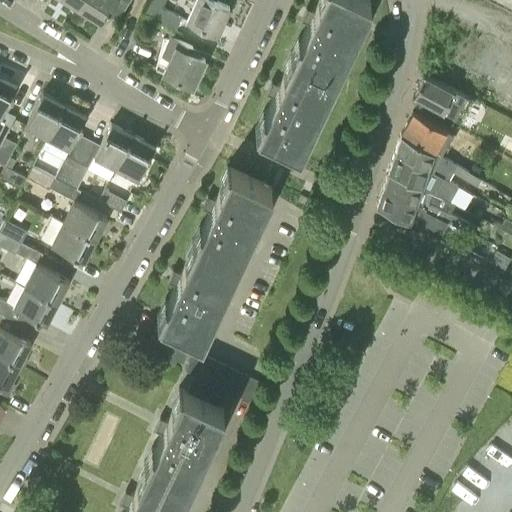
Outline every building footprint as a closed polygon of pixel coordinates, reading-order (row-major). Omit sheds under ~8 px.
[(106,13),(117,19),(128,0),(83,0),(79,7),(100,21),(101,22),(106,13)] [(216,0),(195,0),(186,19),(216,34),(229,6),(216,0)] [(308,20),(307,20),(307,21),(309,22),(294,53),(334,72),(368,0),(318,0),(314,11),(312,10),(311,11),(312,11),(308,20)] [(182,17),(158,5),(152,19),(176,30),(182,17)] [(163,72),(192,85),(205,58),(193,53),(196,48),(170,36),(161,54),(169,58),(163,72)] [(299,147),(304,136),(334,72),(294,53),(279,84),(277,83),(277,84),(273,93),(272,93),(272,94),(274,95),(258,127),(299,147)] [(423,72),(413,95),(461,119),(470,97),(453,89),(423,72)] [(0,115),(17,84),(0,74),(0,115)] [(63,102),(42,91),(24,125),(45,136),(63,102)] [(63,102),(45,136),(68,148),(86,114),(63,102)] [(400,132),(400,133),(404,135),(432,151),(437,154),(441,156),(441,155),(453,133),(413,110),(400,132)] [(93,155),(115,166),(132,133),(111,121),(93,155)] [(132,133),(115,166),(137,177),(155,144),(132,133)] [(448,180),(449,179),(453,171),(477,185),(481,178),(478,176),(478,177),(469,172),(469,171),(441,155),(441,156),(437,154),(432,151),(404,135),(400,133),(394,150),(439,171),(438,175),(448,180)] [(4,136),(0,144),(0,161),(3,163),(4,164),(16,142),(4,136)] [(421,183),(450,198),(458,185),(449,179),(448,180),(438,175),(439,171),(394,150),(388,168),(421,183)] [(66,154),(54,176),(64,181),(76,159),(66,154)] [(88,166),(87,165),(76,159),(64,181),(77,188),(88,166)] [(25,175),(4,164),(3,163),(0,169),(0,176),(20,187),(26,175),(25,175)] [(25,175),(26,175),(48,186),(53,176),(31,164),(25,175)] [(236,260),(268,191),(271,185),(230,166),(215,199),(213,198),(213,199),(209,208),(208,208),(210,209),(195,241),(236,260)] [(381,189),(443,219),(442,219),(465,229),(474,233),(477,225),(450,212),(455,203),(449,200),(450,198),(421,183),(388,168),(381,189)] [(120,210),(126,199),(105,187),(98,199),(120,210)] [(376,203),(435,233),(442,219),(443,219),(381,189),(376,203)] [(74,198),(62,220),(95,237),(107,216),(74,198)] [(511,220),(505,216),(499,226),(511,233),(511,220)] [(4,220),(0,226),(0,229),(20,240),(25,230),(4,220)] [(95,237),(62,220),(51,243),(84,259),(95,237)] [(0,229),(0,244),(1,245),(14,252),(20,240),(0,229)] [(201,334),(236,260),(195,241),(180,272),(178,271),(178,272),(174,281),(173,282),(175,283),(160,315),(161,316),(145,350),(174,364),(176,358),(183,361),(196,332),(201,334)] [(496,248),(490,259),(504,267),(510,256),(496,248)] [(24,283),(57,301),(69,278),(35,261),(24,283)] [(13,305),(46,322),(57,301),(24,283),(13,305)] [(0,312),(5,315),(11,303),(0,297),(0,312)] [(0,352),(19,363),(31,341),(0,325),(0,352)] [(261,381),(194,349),(185,369),(194,374),(187,390),(182,388),(167,420),(165,419),(165,420),(166,421),(161,430),(161,429),(160,430),(162,431),(147,462),(188,481),(223,407),(217,404),(225,388),(251,401),(261,381)] [(0,389),(4,392),(19,363),(0,352),(0,389)] [(128,504),(123,511),(173,511),(188,481),(147,462),(133,494),(131,493),(130,494),(131,494),(126,504),(128,504)]
